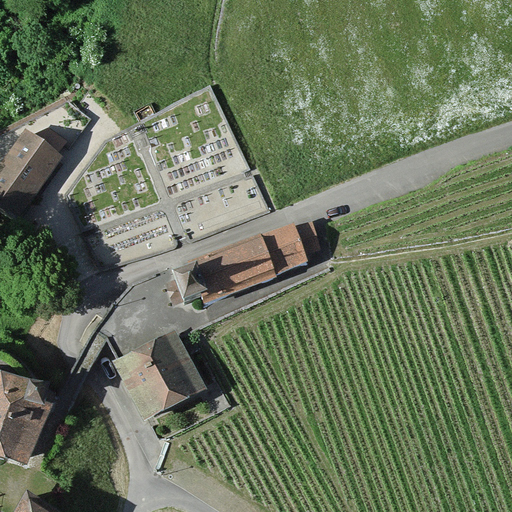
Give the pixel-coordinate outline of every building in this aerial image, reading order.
[(62,160),(24,133),(0,168),(0,215),(17,226),(62,160)] [(311,225),(295,229),(193,268),(196,275),(173,283),(174,286),(166,288),(173,307),(182,303),(183,308),(204,300),(207,307),(307,266),(304,257),(320,253),(311,225)] [(178,337),(117,366),(146,425),(206,395),(178,337)] [(52,411),(48,409),(56,399),(49,393),(45,392),(19,381),(0,376),(0,459),(27,469),(52,411)] [(50,511),(31,500),(23,511),(50,511)]
